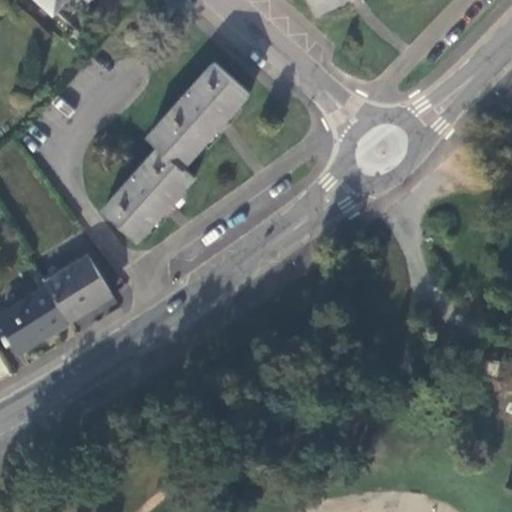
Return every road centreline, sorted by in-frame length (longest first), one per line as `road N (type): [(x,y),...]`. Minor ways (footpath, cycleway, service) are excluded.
road 1 (secondary): [(0,423),(151,330),(337,194),(379,152)]
road 2 (residential): [(224,0),(379,152)]
road 3 (secondary): [(379,152),(511,35)]
